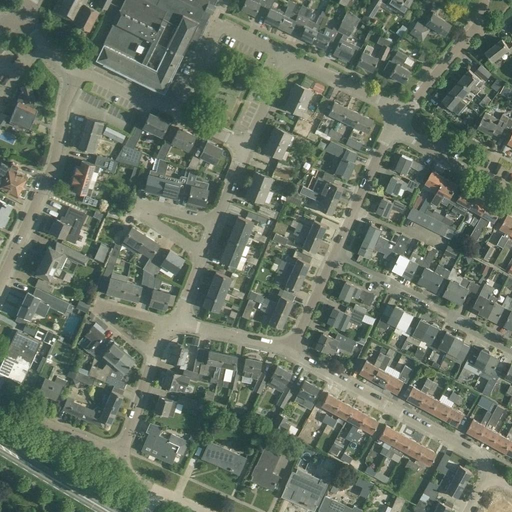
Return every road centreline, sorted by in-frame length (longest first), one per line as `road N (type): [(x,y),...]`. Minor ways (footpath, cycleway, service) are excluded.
road 1 (residential): [(487,479),(478,455),(290,351)]
road 2 (residential): [(0,271),(43,174),(65,70)]
road 3 (residential): [(333,253),(511,353)]
road 4 (residential): [(170,109),(216,25),(288,61)]
road 5 (residential): [(215,222),(140,207),(202,254)]
road 6 (residential): [(171,322),(99,309),(151,356)]
road 7 (residential): [(511,196),(391,128)]
road 8 (residential): [(333,253),(391,128)]
road 9 (residential): [(121,454),(0,401)]
road 10 (secondary): [(107,511),(0,446)]
road 11 (residential): [(401,112),(288,61)]
road 12 (residential): [(290,351),(171,322)]
